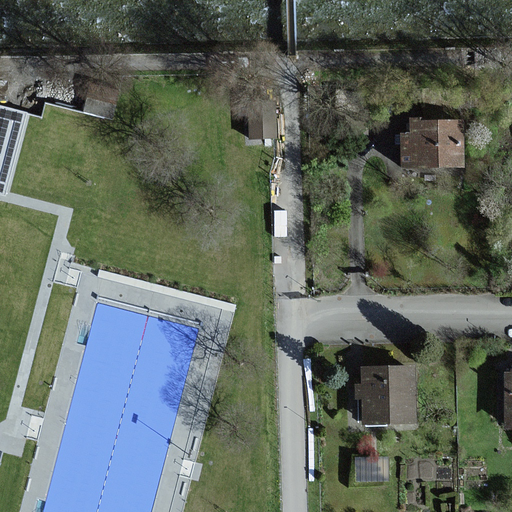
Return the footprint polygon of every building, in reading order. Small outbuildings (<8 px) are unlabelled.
[(250,71),(249,138),(278,138),(279,71),(250,71)] [(0,193),(6,194),(28,114),(0,108),(0,193)] [(468,122),(410,121),(410,136),(400,136),(400,170),(467,171),(468,122)] [(416,369),(362,370),(362,386),(352,386),(353,401),(362,401),(362,430),(416,430),(416,369)] [(511,375),(503,375),(502,429),(511,429),(511,375)] [(355,453),(356,476),(387,475),(386,452),(355,453)]
